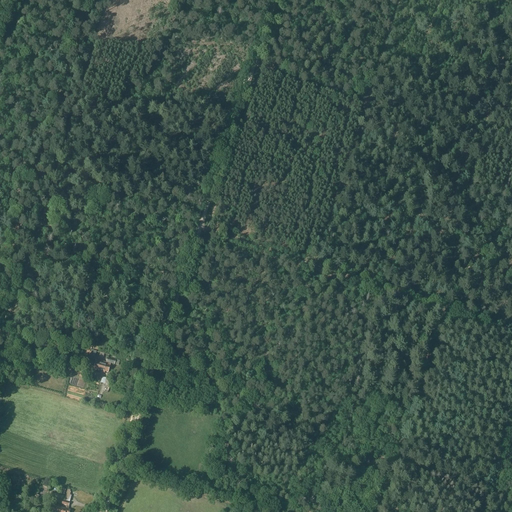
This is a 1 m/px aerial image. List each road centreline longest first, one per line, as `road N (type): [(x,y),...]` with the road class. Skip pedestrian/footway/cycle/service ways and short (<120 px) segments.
road 1 (track): [(106,511),(274,0)]
road 2 (track): [(110,0),(0,379)]
road 3 (track): [(511,328),(195,226)]
road 4 (track): [(72,0),(0,233)]
road 5 (track): [(117,464),(260,511)]
